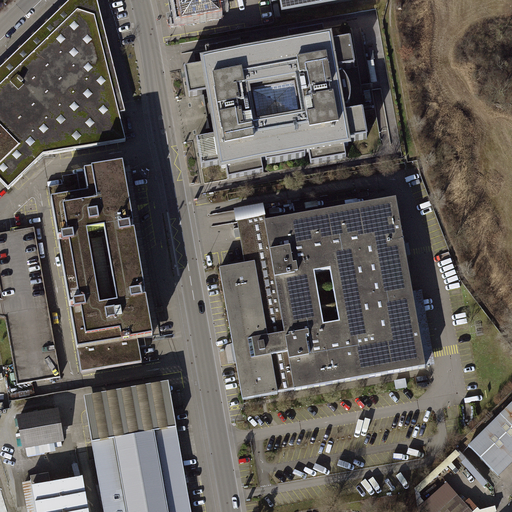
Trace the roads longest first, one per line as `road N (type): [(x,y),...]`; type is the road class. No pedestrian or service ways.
road 1 (unclassified): [(139,0),(233,511)]
road 2 (unknown): [(210,379),(87,398),(81,408),(96,511)]
